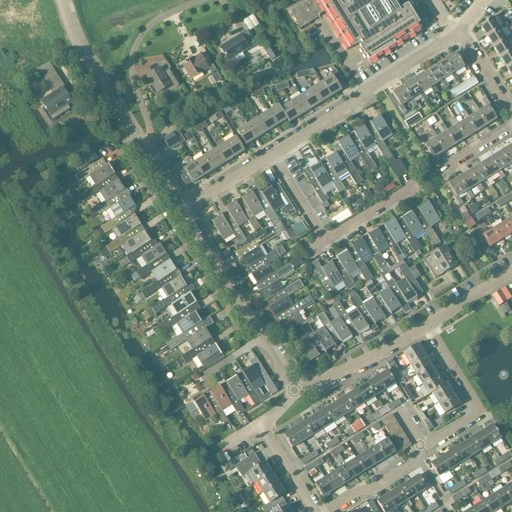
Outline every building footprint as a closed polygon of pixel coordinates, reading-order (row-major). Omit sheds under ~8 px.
[(308,0),(290,12),(300,28),(319,16),(316,12),(324,8),(349,49),(358,44),(369,61),(421,29),(407,7),(398,12),(395,7),(399,4),(396,0),(394,0),(392,1),(390,0),(308,0)] [(499,28),(501,31),(507,26),(505,23),(499,27),(493,18),(479,26),(486,37),(499,28)] [(506,39),(507,41),(511,38),(511,33),(511,34),(505,38),(501,31),(499,28),(486,37),(493,47),(506,39)] [(247,47),(253,43),(245,30),(239,34),(239,35),(219,48),(228,61),(248,48),(247,47)] [(511,49),(511,48),(511,49),(507,41),(506,39),(493,47),(499,58),(511,49)] [(278,56),(273,47),(265,52),(271,61),(278,56)] [(511,64),(511,49),(499,58),(506,68),(511,64)] [(456,54),(445,60),(453,74),(451,75),(456,82),(459,80),(455,73),(464,67),(456,54)] [(190,79),(208,69),(199,55),(182,65),(190,79)] [(444,79),(451,75),(453,74),(445,60),(435,67),(443,80),(441,81),(445,88),(448,86),(444,79)] [(146,76),(151,85),(148,87),(153,94),(156,92),(157,93),(170,85),(159,67),(146,76)] [(433,86),(441,81),(443,80),(435,67),(424,73),(432,86),(430,88),(434,95),(438,93),(433,86)] [(181,84),(171,68),(164,72),(175,88),(181,84)] [(35,70),(22,78),(23,81),(37,73),(35,70)] [(322,83),(331,97),(341,90),(337,83),(341,80),(335,70),(329,73),(332,76),(322,83)] [(423,92),(430,88),(432,86),(424,73),(414,80),(422,93),(420,94),(424,101),(426,100),(427,99),(423,92)] [(217,74),(212,77),(215,83),(221,80),(217,74)] [(52,94),(40,101),(46,110),(42,112),(50,124),(70,111),(66,106),(71,102),(62,88),(64,86),(56,75),(44,83),(52,94)] [(459,85),(464,91),(476,84),(472,77),(459,85)] [(412,99),(420,94),(422,93),(414,80),(403,86),(411,99),(409,101),(413,108),(415,107),(417,106),(412,99)] [(311,89),(320,103),(331,97),(322,83),(311,89)] [(464,91),(459,85),(450,90),(454,97),(464,91)] [(402,105),(409,101),(411,99),(403,86),(392,93),(400,106),(398,107),(403,114),(406,112),(402,105)] [(301,96),(310,110),(320,103),(311,89),(301,96)] [(290,102),(299,117),(310,110),(301,96),(290,102)] [(477,113),(485,126),(496,119),(488,106),(490,105),(485,98),(482,100),(486,107),(479,112),(477,113)] [(289,123),(299,117),(290,102),(280,109),(286,120),(289,123)] [(276,126),(286,120),(280,109),(278,105),(267,112),(276,126)] [(475,114),(468,118),(466,119),(475,133),(485,126),(477,113),(479,112),(475,105),(471,107),(475,114)] [(465,120),(458,125),(456,126),(464,139),(475,133),(466,119),(468,118),(464,111),(461,113),(465,120)] [(222,117),(219,112),(214,115),(217,120),(222,117)] [(257,118),(266,133),(276,126),(267,112),(257,118)] [(433,117),(427,121),(430,126),(436,122),(433,117)] [(247,125),(256,139),(266,133),(257,118),(247,125)] [(374,144),(376,148),(385,162),(392,157),(381,140),(390,134),(381,118),(371,125),(365,128),(370,136),(370,137),(374,144)] [(454,127),(447,131),(446,132),(454,146),(464,139),(456,126),(458,125),(454,118),(450,120),(454,127)] [(403,123),(407,128),(412,125),(409,120),(403,123)] [(444,133),(437,138),(435,139),(443,152),(454,146),(446,132),(447,131),(443,124),(440,127),(444,133)] [(245,146),(256,139),(247,125),(236,131),(245,146)] [(354,135),(349,138),(351,143),(354,147),(358,154),(369,172),(375,168),(367,155),(367,154),(376,148),(374,144),(370,137),(370,136),(365,128),(354,135)] [(177,129),(172,132),(180,143),(184,141),(177,129)] [(432,159),(443,152),(435,139),(437,138),(433,131),(430,133),(434,140),(424,146),(432,159)] [(172,132),(162,139),(169,150),(180,143),(172,132)] [(235,137),(224,143),(233,158),(244,151),(235,137)] [(342,152),(337,155),(337,156),(337,157),(346,170),(345,171),(349,176),(355,185),(361,181),(348,160),(358,154),(354,147),(351,143),(349,138),(338,145),(342,152)] [(224,143),(214,150),(223,164),(233,158),(224,143)] [(509,165),(508,166),(511,173),(511,172),(511,165),(511,164),(511,163),(511,145),(501,152),(509,165)] [(214,150),(204,156),(212,170),(223,164),(214,150)] [(500,170),(508,166),(509,165),(501,152),(491,159),(499,172),(497,173),(501,179),(505,177),(500,170)] [(339,182),(349,176),(345,171),(346,170),(337,157),(337,156),(337,155),(321,165),(326,174),(325,174),(330,181),(329,181),(337,194),(344,190),(339,182)] [(204,156),(193,163),(202,177),(212,170),(204,156)] [(392,157),(385,162),(397,180),(407,173),(398,160),(395,162),(392,157)] [(97,184),(112,175),(116,173),(109,163),(106,165),(102,159),(74,176),(78,183),(91,175),(97,184)] [(490,177),(497,173),(499,172),(491,159),(480,165),(488,178),(487,179),(491,186),(494,184),(490,177)] [(202,177),(193,163),(183,169),(182,167),(176,170),(180,178),(186,174),(191,183),(202,177)] [(320,187),(329,181),(330,181),(325,174),(326,174),(321,165),(304,176),(321,204),(328,200),(320,187)] [(479,184),(487,179),(488,178),(480,165),(469,172),(478,185),(476,186),(480,193),(484,191),(479,184)] [(469,190),(476,186),(478,185),(469,172),(459,178),(467,191),(465,192),(470,199),(473,197),(469,190)] [(120,193),(124,190),(126,189),(120,179),(116,181),(112,175),(97,184),(79,196),(81,199),(82,200),(83,202),(101,191),(107,201),(120,193)] [(458,197),(465,192),(467,191),(459,178),(448,185),(456,198),(454,199),(459,206),(462,204),(458,197)] [(272,189),(261,195),(263,198),(264,198),(271,210),(272,212),(283,206),(289,217),(295,213),(280,188),(278,185),(272,189)] [(387,186),(381,190),(384,194),(390,191),(387,186)] [(111,207),(117,217),(130,208),(135,206),(136,205),(130,195),(124,199),(120,193),(107,201),(95,208),(99,215),(111,207)] [(252,194),(242,200),(247,208),(248,208),(252,216),(252,215),(261,210),(272,228),(279,223),(272,212),(271,210),(264,198),(263,198),(257,202),(252,194)] [(77,204),(82,200),(81,199),(79,196),(74,199),(77,204)] [(361,198),(354,202),(358,209),(365,205),(361,198)] [(248,208),(247,208),(241,212),(236,204),(226,211),(233,222),(236,226),(236,225),(245,220),(253,232),(260,228),(252,215),(252,216),(248,208)] [(422,230),(433,247),(440,243),(429,226),(441,218),(437,211),(434,212),(429,204),(418,210),(424,218),(418,222),(417,222),(422,230)] [(473,204),(468,208),(472,214),(477,211),(473,204)] [(350,215),(345,207),(338,211),(343,219),(350,215)] [(117,217),(100,227),(101,227),(105,234),(117,226),(123,236),(138,226),(141,225),(142,224),(136,214),(134,215),(130,208),(117,217)] [(413,236),(422,230),(417,222),(418,222),(412,214),(396,224),(402,232),(401,232),(404,236),(403,237),(414,253),(421,249),(413,236)] [(511,217),(503,223),(509,235),(511,233),(511,217)] [(233,222),(227,226),(222,218),(212,224),(221,239),(231,233),(239,246),(242,245),(246,242),(236,225),(236,226),(233,222)] [(394,242),(403,237),(404,236),(401,232),(402,232),(396,224),(395,221),(384,227),(389,236),(383,239),(383,240),(388,247),(395,259),(402,255),(394,242)] [(307,231),(301,222),(293,228),(298,236),(307,231)] [(492,230),(499,241),(509,235),(503,223),(492,230)] [(133,252),(144,245),(152,240),(146,230),(142,233),(138,226),(123,236),(106,247),(109,252),(110,253),(127,242),(133,252)] [(256,263),(264,257),(258,248),(283,232),(279,226),(248,245),(244,248),(238,251),(248,268),(256,263)] [(97,239),(105,234),(101,227),(93,232),(97,239)] [(297,236),(292,228),(285,232),(290,239),(291,241),(297,236)] [(489,247),(499,241),(492,230),(482,236),(489,247)] [(378,252),(388,247),(383,240),(383,239),(378,231),(362,241),(367,249),(372,256),(371,257),(379,269),(386,265),(378,252)] [(353,249),(347,253),(351,259),(351,260),(357,268),(356,268),(363,280),(366,283),(370,280),(372,279),(370,276),(362,263),(371,257),(372,256),(367,249),(362,241),(352,247),(353,249)] [(144,245),(133,252),(126,256),(130,263),(143,255),(148,265),(154,261),(167,253),(161,244),(148,252),(144,245)] [(435,279),(457,266),(445,246),(423,260),(435,279)] [(103,257),(109,253),(109,252),(106,247),(99,251),(103,257)] [(280,247),(275,250),(279,257),(284,253),(280,247)] [(275,250),(264,257),(256,263),(248,268),(252,274),(251,274),(257,284),(264,280),(272,274),(266,265),(279,257),(275,250)] [(342,280),(341,280),(347,289),(348,291),(355,287),(347,274),(356,268),(357,268),(351,260),(351,259),(347,253),(337,259),(342,267),(336,271),(342,280)] [(125,257),(117,262),(121,268),(128,263),(125,257)] [(159,281),(175,271),(177,269),(171,260),(158,268),(154,261),(136,272),(139,277),(139,278),(140,279),(153,271),(159,281)] [(260,291),(266,301),(274,296),(281,292),(281,291),(275,282),(293,271),(289,264),(264,280),(267,286),(260,291)] [(332,286),(341,280),(342,280),(336,271),(332,264),(316,275),(333,303),(340,298),(332,286)] [(406,281),(396,287),(401,294),(400,295),(405,302),(405,303),(422,292),(415,280),(408,269),(405,264),(398,268),(406,281)] [(414,266),(408,269),(415,280),(420,276),(414,266)] [(163,288),(169,297),(185,287),(188,286),(181,276),(179,277),(175,271),(159,281),(141,292),(145,299),(163,288)] [(136,272),(130,276),(134,281),(139,278),(139,277),(136,272)] [(387,286),(378,292),(380,297),(385,304),(384,305),(388,310),(389,313),(399,306),(399,305),(405,302),(400,295),(401,294),(396,287),(389,274),(382,278),(387,286)] [(281,292),(274,296),(278,302),(270,307),(276,318),(275,318),(275,319),(276,318),(284,313),(284,312),(291,308),(291,307),(285,298),(303,287),(299,280),(281,291),(281,292)] [(371,296),(361,302),(364,307),(369,314),(368,314),(373,322),(383,316),(382,314),(388,310),(384,305),(385,304),(380,297),(378,292),(373,284),(366,288),(371,296)] [(173,304),(179,313),(198,302),(192,292),(189,294),(185,287),(169,297),(151,308),(154,313),(155,314),(155,315),(173,304)] [(498,291),(491,296),(494,300),(497,306),(501,304),(505,301),(498,291)] [(364,307),(361,302),(357,294),(350,298),(358,311),(348,317),(351,323),(354,327),(357,333),(367,327),(373,322),(368,314),(369,314),(364,307)] [(284,313),(276,318),(279,323),(285,333),(302,322),(297,313),(313,303),(312,302),(309,297),(309,296),(291,307),(291,308),(284,312),(284,313)] [(335,333),(338,337),(340,341),(350,334),(348,331),(354,327),(351,323),(348,317),(339,302),(332,306),(340,319),(331,325),(331,326),(335,333)] [(151,308),(141,314),(145,320),(155,314),(154,313),(151,308)] [(156,328),(152,330),(154,334),(156,337),(160,334),(178,324),(184,333),(195,326),(203,321),(196,311),(189,316),(185,310),(179,313),(179,314),(172,318),(156,328)] [(331,326),(331,325),(323,313),(316,317),(324,330),(314,335),(314,336),(324,351),(334,344),(332,341),(338,337),(335,333),(331,326)] [(184,333),(167,344),(171,350),(188,339),(194,349),(212,338),(213,337),(207,327),(203,321),(195,326),(184,333)] [(308,340),(298,345),(308,361),(324,351),(314,336),(314,335),(309,326),(307,323),(300,327),(308,340)] [(194,349),(181,357),(185,363),(198,356),(204,365),(223,353),(217,344),(215,344),(212,338),(194,349)] [(410,365),(424,356),(423,356),(424,355),(421,350),(420,350),(417,345),(403,354),(410,365)] [(166,346),(160,349),(163,354),(169,351),(166,346)] [(416,375),(430,366),(431,365),(428,360),(427,361),(424,356),(410,365),(416,375)] [(392,359),(386,362),(394,374),(397,372),(399,371),(392,359)] [(251,365),(241,371),(253,389),(262,383),(270,396),(277,392),(266,374),(259,378),(251,365)] [(433,371),(430,366),(416,375),(422,385),(436,376),(437,375),(434,370),(433,371)] [(241,371),(225,381),(237,399),(246,394),(254,406),(261,402),(253,389),(241,371)] [(387,371),(377,377),(385,390),(396,384),(387,371)] [(444,386),(440,381),(439,381),(436,376),(422,385),(429,396),(432,393),(444,386)] [(385,390),(377,377),(367,384),(375,397),(385,390)] [(219,385),(209,391),(220,410),(230,404),(238,416),(239,416),(242,414),(245,412),(237,399),(225,381),(219,385)] [(364,403),(375,397),(367,384),(356,390),(364,403)] [(446,384),(444,386),(432,393),(438,403),(452,394),(453,393),(450,388),(449,389),(446,384)] [(364,403),(356,390),(346,397),(354,410),(364,403)] [(209,391),(192,401),(204,420),(214,414),(222,426),(228,422),(220,410),(209,391)] [(455,399),(452,394),(438,403),(444,414),(459,405),(458,403),(459,403),(456,398),(455,399)] [(344,416),(354,410),(346,397),(335,403),(344,416)] [(335,403),(325,410),(333,423),(344,416),(335,403)] [(325,410),(315,416),(323,429),(333,423),(325,410)] [(372,415),(375,420),(380,417),(377,412),(372,415)] [(385,426),(395,420),(391,414),(381,421),(385,426)] [(370,424),(375,420),(372,415),(367,419),(370,424)] [(323,429),(315,416),(304,422),(313,435),(323,429)] [(388,431),(398,425),(395,420),(385,426),(388,431)] [(302,442),(313,435),(304,422),(294,429),(302,442)] [(357,425),(351,429),(354,433),(360,429),(364,426),(361,422),(357,425)] [(374,431),(380,427),(378,423),(371,427),(374,431)] [(391,437),(401,430),(398,425),(388,431),(391,437)] [(493,425),(482,431),(490,445),(501,438),(493,425)] [(302,442),(294,429),(283,435),(291,449),(302,442)] [(394,442),(404,436),(401,430),(391,437),(394,442)] [(482,431),(472,438),(480,451),(490,445),(482,431)] [(397,447),(408,441),(404,436),(394,442),(397,447)] [(472,438),(461,444),(470,458),(480,451),(472,438)] [(387,439),(377,446),(385,459),(395,452),(387,439)] [(411,446),(408,441),(397,447),(400,452),(411,446)] [(461,444),(451,451),(459,464),(470,458),(461,444)] [(377,446),(366,452),(375,465),(385,459),(377,446)] [(451,451),(441,457),(449,471),(459,464),(451,451)] [(366,452),(356,459),(364,472),(375,465),(366,452)] [(509,452),(499,458),(501,463),(511,457),(509,452)] [(302,465),(313,459),(310,454),(300,461),(302,465)] [(449,471),(441,457),(430,464),(438,477),(449,471)] [(256,483),(271,473),(268,469),(269,468),(266,463),(265,463),(254,469),(247,458),(235,466),(242,477),(249,473),(256,483)] [(315,462),(318,467),(324,463),(321,459),(315,462)] [(364,472),(356,459),(346,465),(354,478),(364,472)] [(307,473),(318,467),(315,462),(305,469),(307,473)] [(344,485),(354,478),(346,465),(335,472),(344,485)] [(344,485),(335,472),(325,478),(333,491),(344,485)] [(271,474),(271,473),(256,483),(262,493),(277,484),(274,479),(275,478),(272,473),(271,474)] [(418,475),(408,482),(416,495),(427,489),(418,475)] [(323,498),(333,491),(325,478),(314,485),(323,498)] [(408,482),(397,489),(406,502),(416,495),(408,482)] [(511,483),(503,489),(511,502),(511,501),(511,483)] [(280,488),(277,484),(262,493),(268,503),(261,508),(263,511),(267,511),(284,502),(281,496),(284,494),(284,493),(281,488),(280,488)] [(457,484),(447,490),(450,495),(460,488),(457,484)] [(397,489),(387,495),(396,508),(406,502),(397,489)] [(503,489),(493,495),(501,508),(511,502),(503,489)] [(462,492),(452,498),(455,503),(465,496),(462,492)] [(389,511),(396,508),(387,495),(377,502),(383,511),(389,511)] [(493,495),(483,502),(488,511),(495,511),(501,508),(493,495)] [(372,511),(376,511),(378,511),(372,501),(367,503),(372,511)] [(284,502),(267,511),(292,511),(289,507),(288,507),(287,506),(287,507),(284,502)] [(488,511),(483,502),(472,508),(474,511),(488,511)] [(436,503),(425,509),(426,511),(430,511),(438,507),(436,503)]
